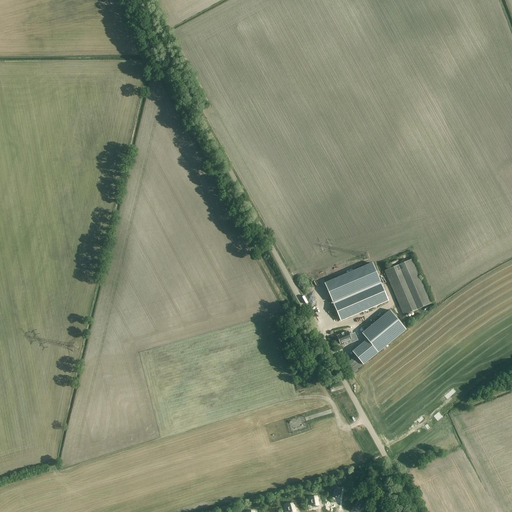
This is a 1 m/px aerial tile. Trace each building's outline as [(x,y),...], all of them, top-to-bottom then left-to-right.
[(431,303),(412,259),(385,271),(403,315),(431,303)] [(333,303),(379,283),(371,264),(325,283),(333,303)] [(379,283),(333,303),(341,321),(387,301),(379,283)] [(390,310),(362,333),(367,340),(352,352),(363,365),(406,330),(390,310)] [(348,331),(337,336),(340,344),(351,339),(353,343),(358,340),(355,333),(350,335),(348,331)] [(326,496),(324,506),(330,507),(332,498),(326,496)]
